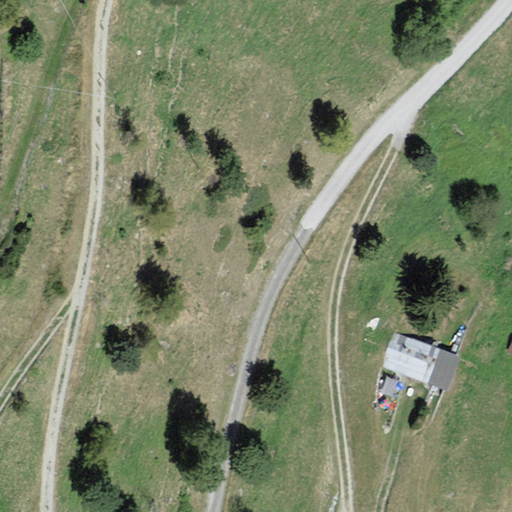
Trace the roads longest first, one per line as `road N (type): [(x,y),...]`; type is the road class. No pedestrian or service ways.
road 1 (unclassified): [(213,511),(255,337),(316,212),(368,143),(508,0)]
road 2 (unclassified): [(46,511),(60,378),(97,176),(105,0)]
road 3 (track): [(347,511),(333,310),(349,242),(400,131),(395,114)]
road 4 (track): [(77,303),(62,311),(0,401)]
